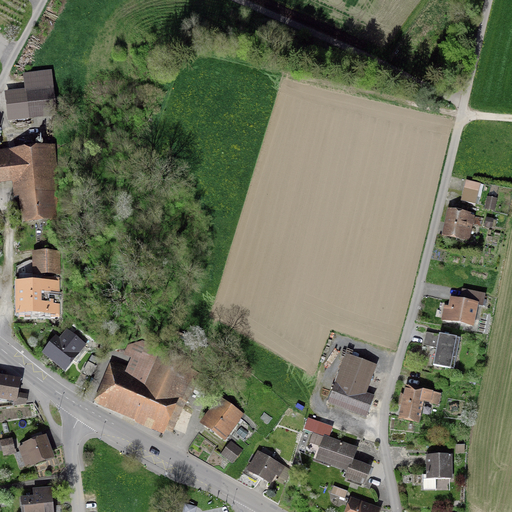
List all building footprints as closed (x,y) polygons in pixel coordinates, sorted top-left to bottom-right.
[(4,92),(8,122),(57,116),(51,70),(23,74),(25,90),(4,92)] [(59,192),(53,147),(17,152),(20,178),(22,197),(24,221),(49,218),(53,218),(59,217),(56,193),(59,192)] [(17,152),(0,154),(0,180),(20,178),(17,152)] [(474,205),(480,184),(465,181),(460,201),(474,205)] [(450,212),(444,236),(462,240),(467,216),(450,212)] [(59,273),(59,253),(35,253),(35,274),(59,273)] [(40,283),(19,283),(19,314),(57,313),(56,279),(40,279),(40,283)] [(450,310),(448,321),(470,325),(474,305),(459,302),(452,301),(450,310)] [(44,355),(46,353),(65,367),(69,362),(71,360),(74,362),(84,349),(81,346),(82,345),(66,333),(59,342),(56,339),(44,354),(44,355)] [(422,346),(436,348),(432,366),(450,369),(452,358),(455,359),(459,339),(439,335),(438,336),(425,333),(422,346)] [(138,379),(116,370),(103,401),(166,428),(172,431),(184,402),(195,375),(187,371),(189,366),(158,353),(157,354),(138,346),(126,346),(126,354),(135,355),(146,360),(138,379)] [(346,357),(329,402),(365,416),(371,398),(359,394),(369,365),(346,357)] [(83,373),(90,377),(95,367),(87,363),(83,373)] [(4,379),(0,378),(0,398),(13,401),(12,406),(24,405),(26,396),(15,394),(17,382),(4,379)] [(436,405),(439,395),(406,387),(399,418),(417,422),(422,402),(436,405)] [(220,402),(204,426),(224,441),(236,425),(240,420),(242,421),(247,415),(249,417),(252,413),(243,406),(242,409),(218,391),(213,397),(220,402)] [(247,434),(240,428),(236,434),(243,440),(247,434)] [(353,458),(356,450),(323,438),(320,448),(316,457),(330,462),(329,465),(348,472),(346,479),(365,485),(367,479),(368,476),(364,475),(365,473),(366,473),(368,467),(366,467),(349,461),(351,457),(353,458)] [(47,441),(44,442),(43,439),(19,448),(25,466),(50,457),(48,451),(46,446),(48,445),(47,441)] [(0,442),(3,455),(13,452),(13,451),(11,440),(0,442)] [(231,462),(240,451),(230,444),(221,455),(231,462)] [(249,472),(260,478),(268,483),(278,466),(259,455),(249,472)] [(450,479),(450,456),(426,456),(426,475),(423,476),(423,489),(434,489),(434,480),(450,479)] [(52,511),(51,497),(49,498),(33,499),(20,500),(21,511),(52,511)] [(376,511),(377,511),(351,502),(346,511),(376,511)]
